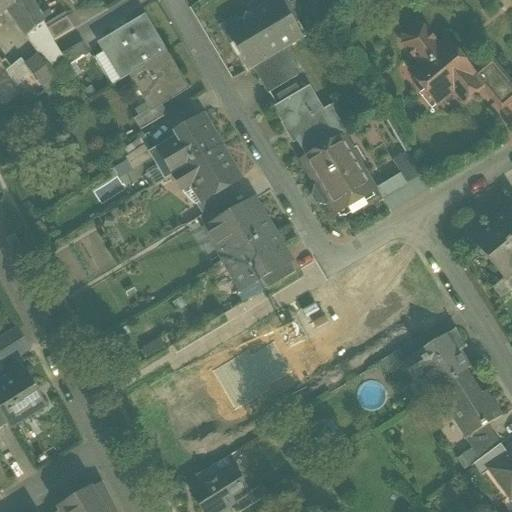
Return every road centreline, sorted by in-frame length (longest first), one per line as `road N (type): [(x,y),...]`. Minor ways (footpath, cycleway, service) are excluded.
road 1 (residential): [(415,216),(327,269),(171,0)]
road 2 (residential): [(107,452),(0,255)]
road 3 (residential): [(511,364),(415,216)]
